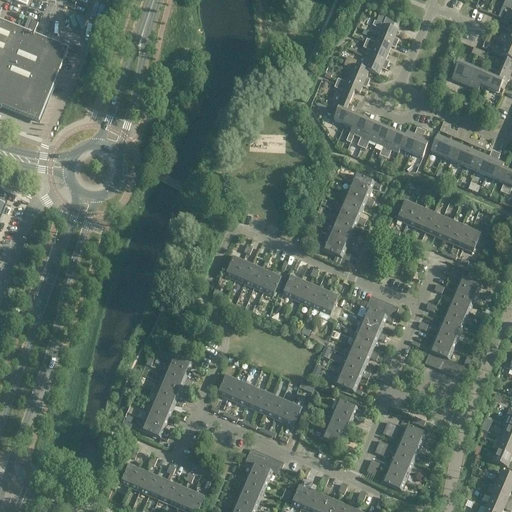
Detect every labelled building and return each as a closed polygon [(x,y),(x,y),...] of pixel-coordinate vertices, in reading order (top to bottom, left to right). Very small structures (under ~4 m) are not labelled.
[(0,85),(23,31),(0,21),(0,85)] [(395,39),(398,32),(374,22),(372,26),(381,30),(378,37),(397,45),(399,40),(395,39)] [(68,49),(41,38),(23,31),(0,85),(0,106),(38,122),(59,70),(60,70),(68,49)] [(395,49),(397,45),(378,37),(375,43),(367,40),(365,44),(388,54),(391,47),(395,49)] [(385,61),(388,54),(365,44),(363,48),(371,52),(368,59),(387,67),(389,62),(385,61)] [(511,49),(505,46),(500,57),(505,59),(511,62),(511,49)] [(360,68),(369,72),(379,76),(382,69),(386,71),(387,67),(368,59),(366,65),(362,64),(360,68)] [(499,73),(495,81),(505,86),(511,70),(511,62),(505,59),(499,73)] [(360,68),(354,65),(346,62),(344,66),(352,70),(349,76),(368,85),(370,80),(366,79),(369,72),(360,68)] [(463,85),(469,70),(458,65),(451,80),(463,85)] [(476,85),(487,90),(495,71),(491,69),(487,77),(481,75),(476,85)] [(469,70),(463,85),(474,90),(476,85),(481,75),(469,70)] [(505,86),(495,81),(499,73),(495,71),(487,90),(498,94),(500,90),(503,92),(505,86)] [(336,84),(355,92),(354,92),(359,94),(362,87),(366,89),(368,85),(349,76),(346,83),(338,80),(336,84)] [(354,92),(355,92),(336,84),(334,88),(342,92),(335,109),(350,116),(353,107),(349,105),(354,92)] [(345,126),(350,116),(335,109),(334,110),(333,114),(332,116),(335,117),(334,121),(345,126)] [(351,144),(354,136),(361,120),(350,116),(345,126),(352,129),(346,142),(351,144)] [(361,148),(371,125),(361,120),(354,136),(361,138),(357,147),(361,148)] [(376,145),(382,130),(371,125),(361,148),(366,150),(369,142),(376,145)] [(400,149),(400,150),(411,154),(421,131),(417,129),(413,137),(406,134),(404,139),(400,149)] [(383,158),(393,134),(382,130),(376,145),(383,148),(379,156),(383,158)] [(425,132),(421,131),(411,154),(422,159),(429,144),(422,141),(425,132)] [(400,150),(400,149),(404,139),(393,134),(383,158),(388,160),(391,151),(398,154),(400,150)] [(442,158),(448,142),(437,138),(430,153),(442,158)] [(459,147),(448,142),(442,158),(453,162),(459,147)] [(453,162),(464,167),(470,152),(459,147),(453,162)] [(475,172),(486,177),(496,153),(492,151),(488,159),(481,156),(475,172)] [(464,167),(475,172),(481,156),(470,152),(464,167)] [(497,181),(503,166),(497,163),(500,155),(496,153),(486,177),(497,181)] [(504,194),(511,175),(506,173),(508,168),(503,166),(497,181),(504,184),(500,193),(504,194)] [(351,185),(370,193),(372,187),(380,190),(381,186),(355,175),(351,185)] [(351,185),(347,194),(373,206),(374,203),(367,199),(370,193),(351,185)] [(347,194),(343,204),(361,212),(364,206),(372,209),(373,206),(347,194)] [(397,221),(407,225),(415,206),(405,202),(397,221)] [(343,204),(338,213),(365,225),(366,221),(359,218),(361,212),(343,204)] [(415,206),(407,225),(416,229),(424,210),(415,206)] [(424,210),(416,229),(426,233),(434,214),(424,210)] [(338,213),(335,223),(353,231),(356,224),(363,227),(365,225),(338,213)] [(434,214),(426,233),(435,237),(443,218),(434,214)] [(443,218),(435,237),(445,241),(453,222),(443,218)] [(453,222),(445,241),(454,245),(462,226),(453,222)] [(335,223),(330,232),(357,243),(358,240),(351,237),(353,231),(335,223)] [(462,226),(454,245),(464,249),(472,231),(462,226)] [(481,234),(472,231),(464,249),(473,253),(481,234)] [(330,232),(326,242),(345,250),(348,243),(355,246),(357,243),(330,232)] [(345,250),(326,242),(322,251),(348,262),(350,259),(343,256),(345,250)] [(235,281),(243,262),(234,258),(225,277),(235,281)] [(235,281),(245,285),(253,266),(243,262),(235,281)] [(245,285),(254,289),(262,270),(253,266),(245,285)] [(254,289),(264,293),(272,274),(262,270),(254,289)] [(272,274),(264,293),(273,297),(281,278),(272,274)] [(477,276),(474,283),(481,285),(484,279),(477,276)] [(282,296),(292,300),(300,281),(290,277),(282,296)] [(462,277),(458,287),(477,295),(481,285),(474,283),(462,277)] [(300,281),(292,300),(301,304),(310,285),(300,281)] [(310,285),(301,304),(311,308),(319,289),(310,285)] [(454,296),(473,304),(477,295),(458,287),(454,296)] [(319,289),(311,308),(321,312),(329,293),(319,289)] [(329,293),(321,312),(330,316),(337,319),(341,310),(334,307),(338,297),(329,293)] [(450,306),(469,314),(473,304),(454,296),(450,306)] [(366,309),(367,310),(371,312),(376,300),(371,297),(366,309)] [(371,312),(377,314),(382,302),(376,300),(371,312)] [(377,314),(382,316),(387,305),(382,302),(377,314)] [(382,316),(388,319),(393,307),(387,305),(382,316)] [(446,315),(465,323),(469,314),(450,306),(446,315)] [(393,307),(388,319),(394,321),(398,309),(393,307)] [(377,314),(371,312),(367,310),(363,319),(382,327),(385,321),(392,324),(394,321),(388,319),(382,316),(377,314)] [(272,314),(270,319),(276,322),(278,316),(272,314)] [(442,324),(460,333),(465,323),(446,315),(442,324)] [(359,329),(385,340),(387,337),(379,334),(382,327),(363,319),(359,329)] [(438,334),(456,342),(460,333),(442,324),(438,334)] [(355,338),(374,346),(377,340),(384,343),(385,340),(359,329),(355,338)] [(433,343),(452,352),(456,342),(438,334),(433,343)] [(351,348),(377,359),(379,356),(371,353),(374,346),(355,338),(351,348)] [(429,353),(435,355),(440,358),(446,360),(448,361),(452,352),(433,343),(429,353)] [(347,357),(366,365),(369,359),(376,362),(377,359),(351,348),(347,357)] [(511,370),(511,350),(503,369),(510,371),(510,370),(511,370)] [(430,367),(435,355),(429,353),(425,365),(430,367)] [(200,367),(198,366),(173,355),(169,365),(188,373),(191,367),(198,370),(200,367)] [(436,369),(440,358),(435,355),(430,367),(436,369)] [(343,367),(369,378),(371,374),(363,371),(366,365),(347,357),(343,367)] [(441,372),(446,360),(440,358),(436,369),(441,372)] [(448,361),(446,360),(441,372),(447,374),(452,362),(448,361)] [(452,377),(457,365),(452,362),(447,374),(452,377)] [(165,374),(191,386),(193,383),(185,380),(188,373),(169,365),(165,374)] [(458,379),(463,367),(457,365),(452,377),(458,379)] [(339,376),(358,384),(361,377),(368,381),(369,378),(343,367),(339,376)] [(463,381),(468,370),(463,367),(458,379),(463,381)] [(190,389),(191,386),(165,374),(161,384),(180,392),(183,386),(190,389)] [(227,399),(235,380),(226,376),(218,395),(227,399)] [(358,384),(339,376),(335,386),(361,397),(363,393),(355,390),(358,384)] [(227,399),(237,403),(245,385),(235,380),(227,399)] [(183,405),(185,401),(177,398),(180,392),(161,384),(157,393),(183,405)] [(237,403),(246,408),(254,389),(245,385),(237,403)] [(246,408),(256,412),(264,393),(254,389),(246,408)] [(175,404),(182,408),(183,405),(157,393),(153,403),(172,411),(175,404)] [(256,412),(265,416),(273,397),(264,393),(256,412)] [(265,416),(275,420),(283,401),(273,397),(265,416)] [(275,420),(284,424),(292,405),(283,401),(275,420)] [(334,411),(353,419),(357,409),(338,401),(334,411)] [(153,403),(149,412),(175,423),(177,420),(169,417),(172,411),(153,403)] [(284,424),(293,428),(302,409),(292,405),(284,424)] [(330,421),(349,429),(353,419),(334,411),(330,421)] [(167,423),(174,426),(175,423),(149,412),(145,422),(164,430),(167,423)] [(412,424),(423,428),(425,423),(415,418),(412,424)] [(124,421),(122,427),(129,431),(132,425),(124,421)] [(326,430),(345,438),(349,429),(330,421),(328,424),(326,430)] [(169,439),(161,436),(164,430),(145,422),(141,431),(167,442),(169,439)] [(397,434),(399,428),(387,423),(385,429),(397,434)] [(406,427),(402,436),(421,444),(425,435),(406,427)] [(511,430),(507,428),(502,440),(511,444),(511,430)] [(385,429),(382,435),(394,440),(397,434),(385,429)] [(341,448),(345,438),(326,430),(322,440),(341,448)] [(398,446),(417,454),(421,444),(402,436),(398,446)] [(511,444),(502,440),(497,451),(511,457),(511,444)] [(389,453),(391,447),(379,442),(377,448),(389,453)] [(394,455),(413,463),(417,454),(398,446),(394,455)] [(377,448),(374,454),(386,459),(389,453),(377,448)] [(246,461),(252,464),(256,453),(251,450),(246,461)] [(511,457),(497,451),(492,463),(509,470),(511,471),(511,464),(510,463),(511,457)] [(256,453),(252,464),(257,466),(262,455),(256,453)] [(257,466),(263,469),(267,457),(262,455),(257,466)] [(390,465),(409,473),(413,463),(394,455),(390,465)] [(263,469),(268,471),(273,460),(267,457),(263,469)] [(268,471),(272,473),(274,474),(279,462),(273,460),(268,471)] [(272,473),(268,471),(263,469),(257,466),(252,464),(246,461),(244,465),(252,468),(249,474),(268,482),(272,473)] [(381,472),(383,466),(371,461),(369,467),(381,472)] [(279,462),(274,474),(279,476),(284,464),(279,462)] [(386,474),(405,483),(409,473),(390,465),(386,474)] [(131,489),(139,470),(129,466),(121,485),(131,489)] [(169,475),(168,479),(170,480),(172,476),(173,476),(176,469),(173,467),(169,475)] [(369,467),(366,473),(378,478),(381,472),(369,467)] [(131,489),(140,493),(148,474),(139,470),(131,489)] [(511,471),(509,470),(506,475),(502,473),(496,485),(511,492),(511,490),(511,471)] [(140,493),(150,497),(158,478),(148,474),(140,493)] [(238,480),(264,492),(268,482),(249,474),(246,481),(239,478),(238,480)] [(382,484),(401,492),(405,483),(386,474),(382,484)] [(150,497),(160,501),(168,482),(158,478),(150,497)] [(241,493),(260,501),(264,492),(238,480),(236,484),(243,487),(241,493)] [(160,501),(170,505),(178,486),(168,482),(160,501)] [(496,485),(491,497),(511,505),(511,498),(509,497),(511,492),(496,485)] [(178,509),(186,490),(178,486),(170,505),(178,509)] [(301,509),(309,491),(299,486),(291,505),(301,509)] [(178,509),(185,511),(187,511),(195,494),(186,490),(178,509)] [(311,511),(319,495),(309,491),(301,509),(307,511),(311,511)] [(229,500),(256,511),(260,501),(241,493),(238,499),(231,496),(229,500)] [(195,494),(187,511),(198,511),(205,498),(195,494)] [(322,511),(328,499),(319,495),(311,511),(322,511)] [(511,505),(491,497),(486,508),(495,511),(502,511),(503,511),(504,509),(510,511),(511,508),(511,505)] [(333,511),(338,503),(328,499),(322,511),(333,511)] [(232,511),(255,511),(256,511),(229,500),(228,502),(235,506),(232,511)] [(344,511),(347,507),(338,503),(333,511),(344,511)]
